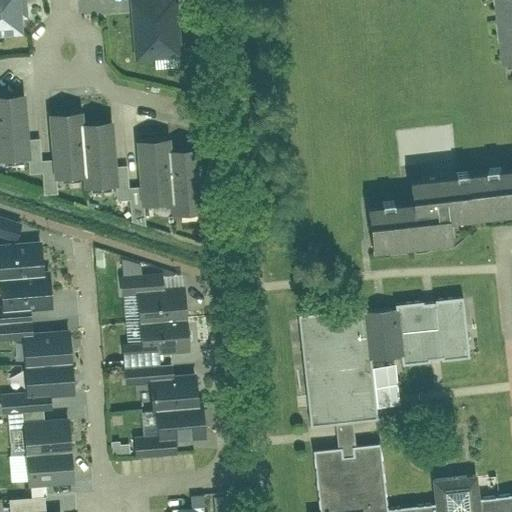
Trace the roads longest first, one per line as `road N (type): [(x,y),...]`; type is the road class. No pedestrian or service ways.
road 1 (residential): [(83,256),(106,483)]
road 2 (residential): [(57,0),(66,51),(103,90),(202,113)]
